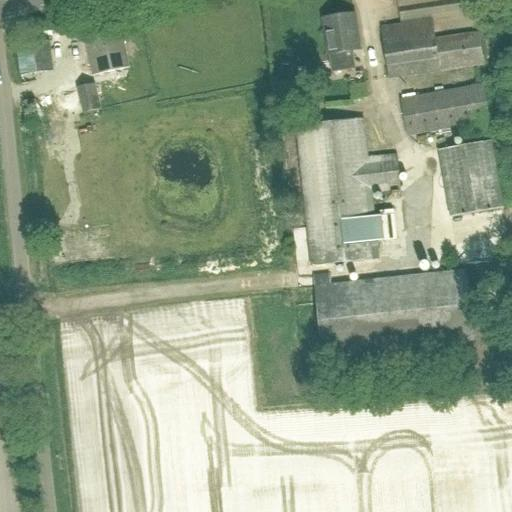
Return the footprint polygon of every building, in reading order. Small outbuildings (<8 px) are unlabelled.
[(356,37),(352,15),(323,20),(329,56),(332,74),(356,70),(353,52),(361,51),(359,37),(356,37)] [(435,40),(432,21),(383,28),(390,80),(484,67),(479,33),(435,40)] [(130,69),(119,25),(84,34),(93,77),(130,69)] [(40,44),(17,46),(20,75),(43,73),(40,44)] [(69,66),(43,71),(45,79),(71,74),(69,66)] [(102,110),(97,85),(66,92),(71,114),(84,111),(85,115),(102,110)] [(490,123),(483,85),(424,96),(422,88),(412,90),(413,98),(401,100),(407,138),(490,123)] [(368,159),(364,120),(297,127),(312,267),(379,260),(372,194),(401,191),(397,156),(368,159)] [(503,209),(490,142),(439,152),(451,219),(503,209)] [(474,342),(467,271),(331,285),(330,274),(313,276),(322,358),(474,342)]
